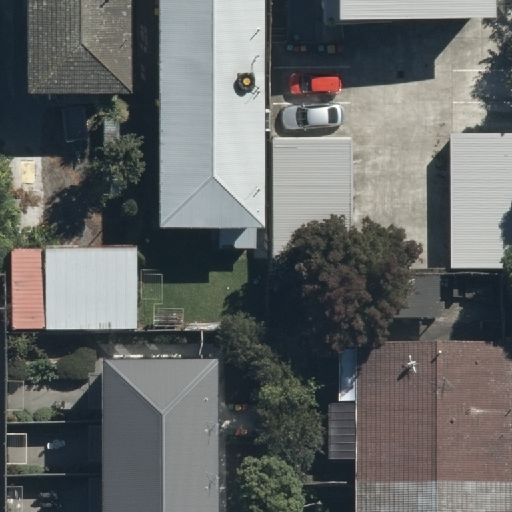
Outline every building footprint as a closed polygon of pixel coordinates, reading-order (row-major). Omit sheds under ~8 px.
[(21,0),(21,89),(124,89),(123,0),(21,0)] [(262,0),(155,0),(157,222),(264,221),(262,0)] [(494,0),(335,0),(336,18),(495,15),(494,0)] [(349,128),(273,128),(273,259),(346,259),(349,128)] [(511,135),(451,138),(456,267),(511,265),(511,135)] [(135,254),(8,253),(8,334),(135,334),(135,254)] [(501,279),(388,279),(388,321),(502,320),(501,279)] [(511,511),(511,350),(357,350),(357,511),(511,511)] [(216,511),(217,359),(106,359),(106,511),(216,511)]
